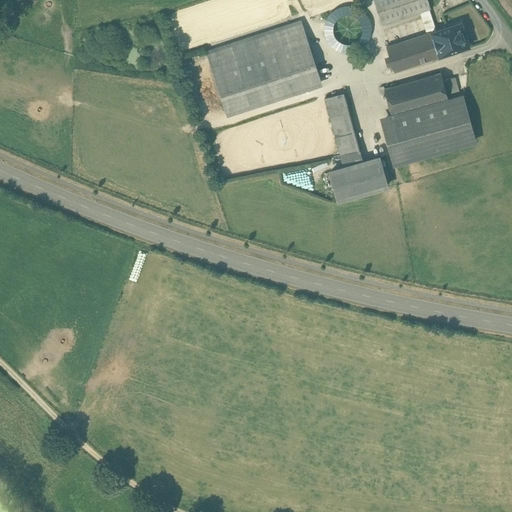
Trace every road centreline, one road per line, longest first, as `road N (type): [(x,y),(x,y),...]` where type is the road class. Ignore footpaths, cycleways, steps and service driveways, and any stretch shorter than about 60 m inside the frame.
road 1 (primary): [(511,325),(262,269),(0,170)]
road 2 (track): [(507,37),(393,78),(344,83),(228,120)]
road 3 (track): [(180,511),(131,482),(0,362)]
